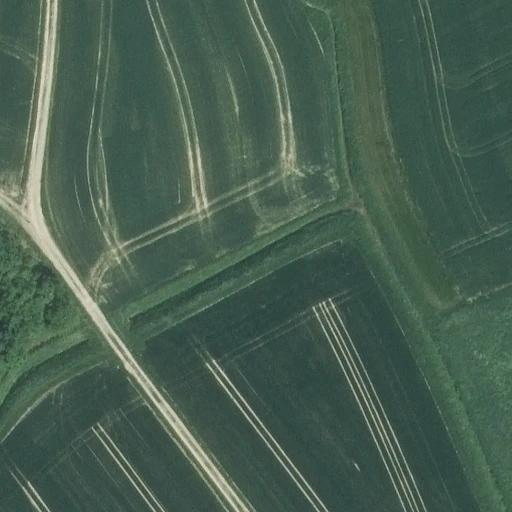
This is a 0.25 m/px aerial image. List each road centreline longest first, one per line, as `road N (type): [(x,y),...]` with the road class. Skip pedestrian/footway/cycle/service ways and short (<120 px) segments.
road 1 (track): [(33,226),(244,511)]
road 2 (track): [(52,0),(33,226)]
